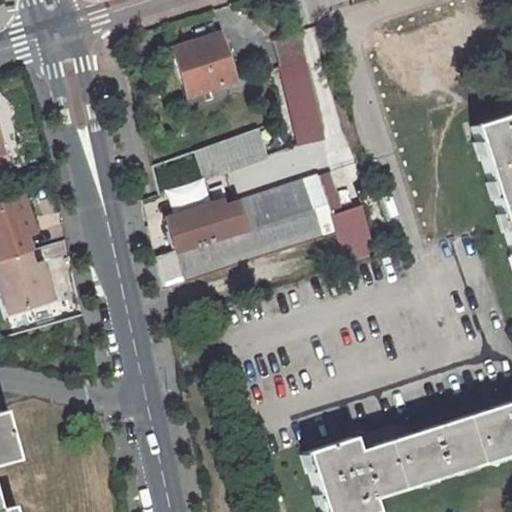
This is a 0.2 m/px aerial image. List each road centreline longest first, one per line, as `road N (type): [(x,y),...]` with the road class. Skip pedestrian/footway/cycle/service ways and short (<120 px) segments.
road 1 (unclassified): [(144,393),(55,31)]
road 2 (residential): [(144,393),(92,399),(0,378)]
road 3 (unclassified): [(172,511),(144,393)]
